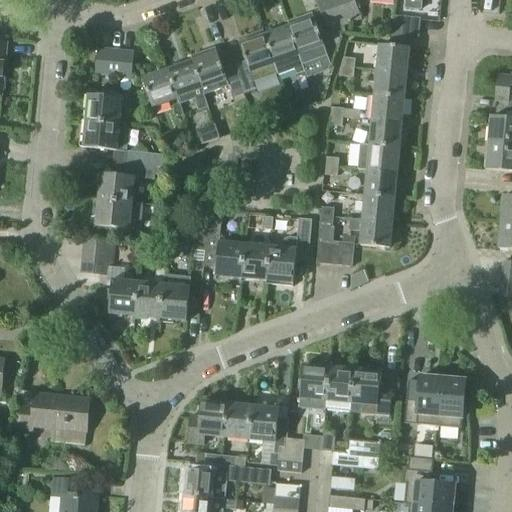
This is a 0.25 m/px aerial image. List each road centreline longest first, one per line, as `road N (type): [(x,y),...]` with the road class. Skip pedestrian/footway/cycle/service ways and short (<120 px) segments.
road 1 (residential): [(151,409),(119,383),(34,244),(57,21)]
road 2 (residential): [(151,409),(212,362),(461,276)]
road 3 (tertiary): [(461,276),(443,213),(460,38)]
road 4 (tertiary): [(506,401),(461,276)]
